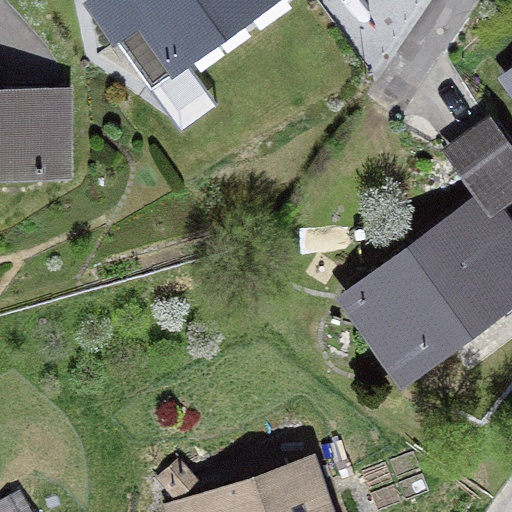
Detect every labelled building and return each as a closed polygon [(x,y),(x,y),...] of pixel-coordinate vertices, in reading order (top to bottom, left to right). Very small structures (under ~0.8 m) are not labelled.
[(94,0),(90,3),(116,39),(119,36),(151,80),(260,0),(94,0)] [(64,91),(0,91),(0,170),(63,170),(64,91)] [(511,183),(511,153),(491,124),(462,146),(497,194),(511,183)] [(369,277),(427,356),(511,293),(511,254),(507,247),(511,242),(511,233),(487,200),(423,248),(418,241),(369,277)] [(199,496),(204,511),(327,511),(310,458),(199,496)]
